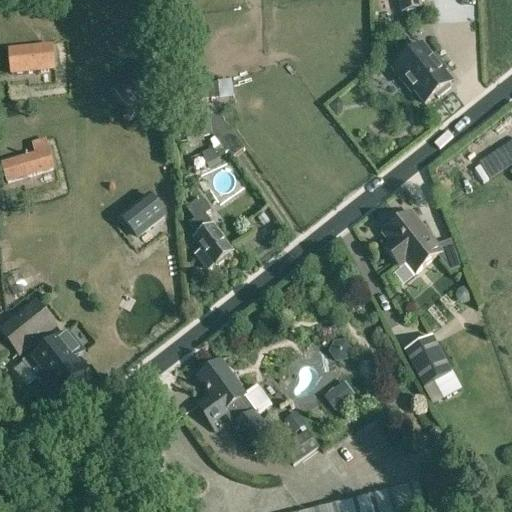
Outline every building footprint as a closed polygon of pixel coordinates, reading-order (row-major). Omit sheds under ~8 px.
[(421,10),(419,0),(398,0),(402,14),(421,10)] [(9,50),(12,75),(55,71),(52,46),(9,50)] [(423,48),(393,71),(404,85),(407,82),(425,105),(436,97),(438,100),(451,90),(449,86),(452,84),(423,48)] [(129,110),(157,89),(142,69),(114,91),(129,110)] [(245,151),(234,135),(214,137),(227,156),(230,153),(234,159),(245,151)] [(2,165),(8,184),(54,171),(45,141),(33,145),(36,155),(2,165)] [(165,217),(150,197),(122,219),(138,238),(165,217)] [(195,242),(202,251),(195,256),(207,272),(213,267),(214,268),(216,266),(219,267),(224,263),(224,261),(233,254),(214,228),(206,216),(211,212),(201,199),(187,210),(195,221),(189,225),(199,239),(195,242)] [(440,257),(435,250),(428,242),(431,240),(411,214),(395,227),(392,223),(385,229),(388,232),(382,237),(389,245),(384,249),(400,270),(406,266),(415,277),(440,257)] [(37,305),(1,334),(19,357),(55,329),(37,305)] [(68,336),(59,343),(58,342),(34,361),(60,395),(84,375),(74,362),(84,355),(68,336)] [(405,353),(424,390),(452,375),(433,338),(405,353)] [(353,352),(346,342),(334,344),(329,354),(336,364),(347,363),(353,352)] [(258,388),(245,396),(222,363),(199,379),(214,400),(201,409),(212,424),(225,415),(235,429),(254,456),(275,441),(258,418),(272,408),(258,388)] [(305,427),(297,416),(286,424),(294,435),(305,427)] [(307,432),(281,450),(294,467),(319,449),(307,432)] [(423,511),(416,483),(303,511),(423,511)]
